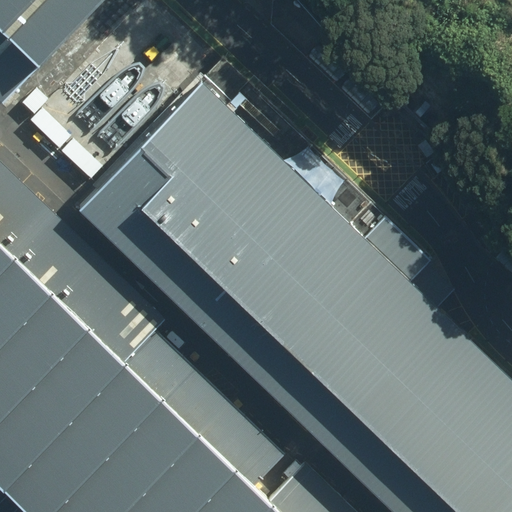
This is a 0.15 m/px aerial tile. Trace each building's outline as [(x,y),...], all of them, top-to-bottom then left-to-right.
[(0,0),(0,105),(3,108),(107,0),(0,0)] [(285,11),(273,24),(304,52),(315,40),(285,11)] [(322,45),(310,57),(340,85),(352,73),(322,45)] [(511,511),(511,383),(438,313),(461,289),(387,218),(367,239),(201,80),(72,206),(392,511),(511,511)] [(352,511),(299,460),(264,497),(245,478),(277,446),(149,322),(159,311),(0,158),(0,489),(23,511),(352,511)]
